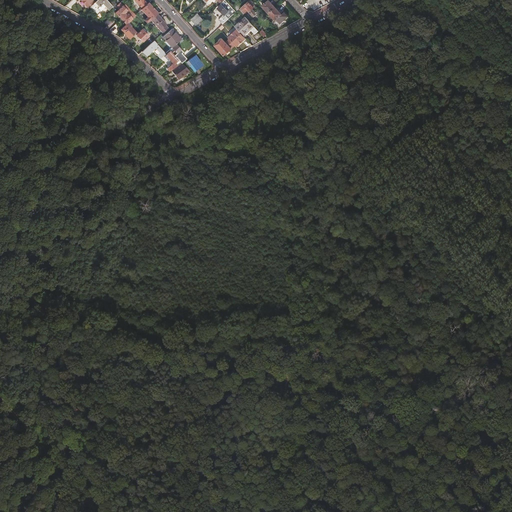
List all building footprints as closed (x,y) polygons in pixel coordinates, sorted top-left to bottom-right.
[(97,14),(101,11),(98,7),(103,3),(106,6),(109,9),(113,5),(107,0),(96,0),(96,1),(93,3),(90,6),(97,14)] [(223,24),(229,19),(237,11),(233,6),(227,0),(224,0),(222,2),(221,2),(222,4),(219,7),(224,13),(218,18),(223,24)] [(251,0),(249,0),(241,7),(239,9),(244,14),(249,10),(250,11),(254,7),(254,6),(256,4),(251,0)] [(269,12),(276,6),(272,2),(274,0),(273,0),(260,0),(264,4),(263,5),(269,12)] [(128,11),(123,5),(119,2),(115,6),(119,9),(115,12),(126,23),(132,18),(131,17),(134,14),(130,10),(128,11)] [(156,10),(149,2),(148,3),(142,8),(141,8),(149,16),(145,19),(148,22),(157,14),(154,12),(156,10)] [(237,2),(233,6),(237,11),(239,9),(241,7),(237,2)] [(276,6),(269,12),(275,19),(282,13),(276,6)] [(192,19),(197,24),(204,19),(199,13),(192,19)] [(113,19),(110,16),(104,21),(107,25),(113,19)] [(237,28),(244,36),(251,29),(254,33),(256,33),(259,31),(246,16),(235,26),(237,28)] [(160,25),(164,30),(170,24),(166,20),(160,25)] [(129,21),(121,28),(131,38),(137,32),(131,26),(133,25),(129,21)] [(149,35),(143,28),(137,34),(141,38),(142,39),(144,41),(149,35)] [(245,38),(244,36),(237,28),(228,36),(230,38),(236,45),(236,46),(245,38)] [(162,37),(171,47),(176,43),(181,39),(172,29),(162,37)] [(220,40),(215,44),(224,54),(232,48),(232,47),(235,44),(230,38),(226,42),(228,44),(225,46),(220,40)] [(145,48),(144,49),(148,54),(155,47),(160,52),(158,54),(160,57),(166,52),(155,39),(145,48)] [(171,47),(169,49),(179,60),(181,62),(182,63),(187,58),(182,53),(183,51),(176,43),(171,47)] [(138,44),(133,49),(139,54),(145,48),(143,45),(140,48),(139,46),(139,45),(138,44)] [(186,57),(196,49),(193,45),(183,54),(186,57)] [(168,68),(170,70),(172,69),(181,62),(179,60),(179,61),(170,51),(167,55),(174,62),(168,68)] [(202,65),(195,55),(191,59),(186,63),(188,66),(189,65),(193,71),(202,65)] [(181,62),(172,69),(179,79),(184,74),(184,73),(188,70),(182,63),(181,62)]
